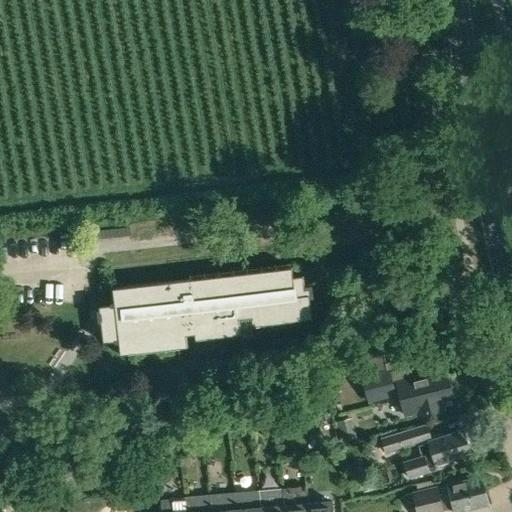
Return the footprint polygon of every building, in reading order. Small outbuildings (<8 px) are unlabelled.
[(291,268),(268,271),(112,289),(114,305),(99,307),(103,343),(118,341),(120,355),(187,347),(185,335),(194,334),(195,339),(241,334),(240,320),(251,319),(251,326),(311,319),(309,295),(305,296),(302,277),(292,278),(291,268)] [(388,371),(363,377),(370,402),(394,396),(394,394),(399,393),(405,417),(416,414),(417,417),(442,410),(440,402),(451,399),(445,375),(427,380),(425,374),(391,382),(388,371)] [(306,403),(322,400),(320,386),(304,389),(306,403)] [(357,438),(351,418),(335,422),(341,442),(357,438)] [(417,445),(417,446),(421,458),(403,464),(408,479),(452,465),(450,462),(469,456),(461,432),(432,441),(427,424),(380,438),(385,454),(417,445)] [(463,511),(486,506),(483,492),(480,479),(446,487),(447,488),(435,491),(435,489),(411,495),(415,511),(441,511),(452,509),(452,511),(463,511)] [(259,511),(283,511),(283,506),(281,489),(257,491),(259,511)] [(234,511),(259,511),(257,491),(233,493),(234,511)] [(210,511),(234,511),(233,493),(209,496),(210,511)] [(186,511),(210,511),(209,496),(185,498),(186,511)] [(181,499),(172,500),(160,501),(161,511),(186,511),(185,498),(180,498),(181,499)] [(332,511),(332,502),(307,504),(307,511),(332,511)]
